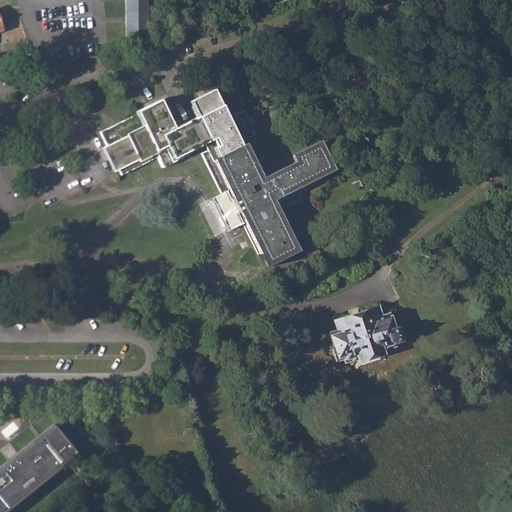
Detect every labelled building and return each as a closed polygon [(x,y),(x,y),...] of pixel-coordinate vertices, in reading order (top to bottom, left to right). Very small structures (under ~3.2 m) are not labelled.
[(148,39),(147,0),(125,0),(126,40),(148,39)] [(76,72),(73,59),(50,63),(52,76),(76,72)] [(97,131),(104,145),(115,170),(118,175),(154,157),(159,168),(185,156),(183,152),(211,139),(214,147),(199,154),(218,194),(209,198),(224,231),(240,223),(262,269),(266,267),(264,264),(293,250),(265,192),(325,164),(313,138),(288,150),(291,157),(267,169),(259,152),(247,158),(239,140),(236,141),(234,135),(248,128),(240,110),(224,118),(212,95),(189,106),(193,117),(174,127),(161,100),(157,102),(133,114),(97,131)] [(132,111),(133,114),(157,102),(156,99),(132,111)] [(110,172),(115,170),(104,145),(99,147),(110,172)] [(59,178),(67,194),(79,188),(73,176),(65,179),(63,176),(59,178)] [(331,362),(335,364),(342,361),(343,363),(358,358),(359,360),(377,355),(376,352),(391,348),(391,345),(398,343),(401,339),(398,331),(395,329),(391,330),(387,316),(377,319),(374,309),(361,313),(362,316),(348,320),(347,318),(335,321),(338,332),(329,334),(333,349),(330,350),(328,353),(331,362)] [(51,424),(0,465),(0,511),(2,511),(75,454),(51,424)]
